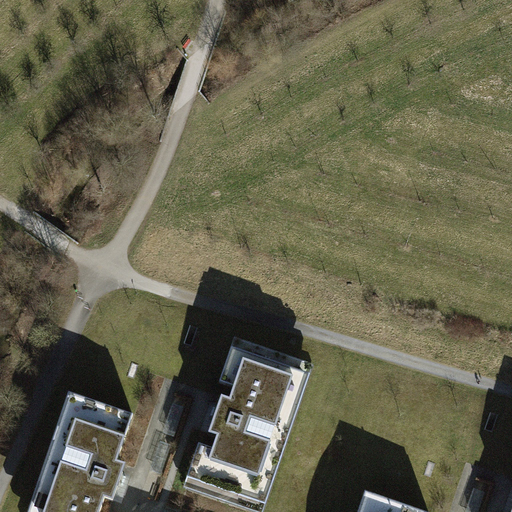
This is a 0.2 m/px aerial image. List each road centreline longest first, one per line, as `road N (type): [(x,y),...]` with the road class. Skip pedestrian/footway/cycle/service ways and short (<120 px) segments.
road 1 (track): [(511,391),(104,270)]
road 2 (track): [(0,202),(104,270)]
